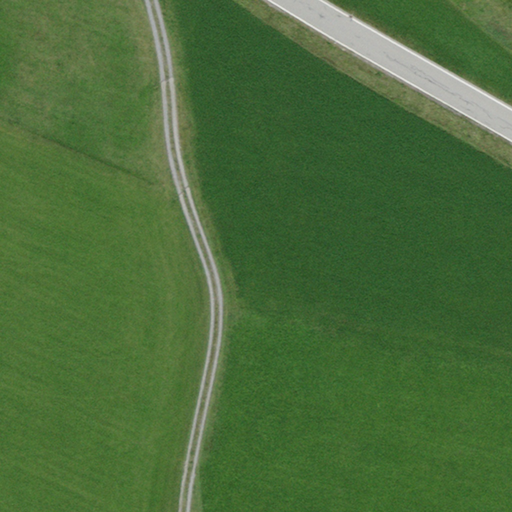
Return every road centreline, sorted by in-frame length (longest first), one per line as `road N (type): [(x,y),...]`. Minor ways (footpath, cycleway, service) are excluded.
road 1 (track): [(152,0),(181,176),(217,307),(188,511)]
road 2 (tertiary): [(511,122),(300,0)]
